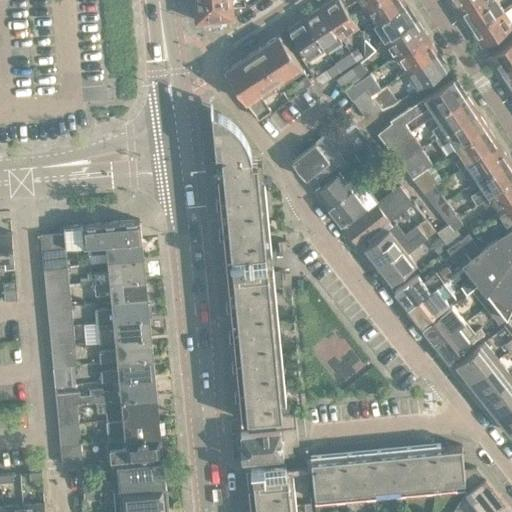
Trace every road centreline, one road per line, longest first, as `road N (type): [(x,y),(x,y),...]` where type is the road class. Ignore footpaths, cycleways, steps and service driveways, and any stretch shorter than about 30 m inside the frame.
road 1 (residential): [(296,0),(216,49),(213,76),(317,234),(469,420)]
road 2 (residential): [(65,511),(20,174)]
road 3 (tertiary): [(212,511),(178,173)]
road 4 (residential): [(511,132),(422,0)]
road 5 (residential): [(469,420),(318,437)]
road 6 (tertiary): [(173,132),(42,173)]
road 7 (tertiary): [(42,173),(178,173)]
road 8 (tertiary): [(173,132),(159,0)]
